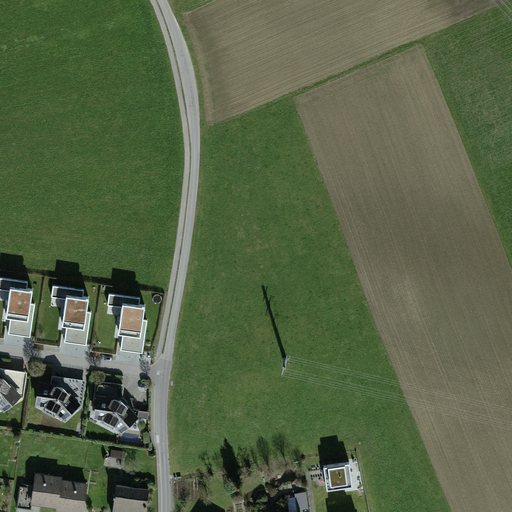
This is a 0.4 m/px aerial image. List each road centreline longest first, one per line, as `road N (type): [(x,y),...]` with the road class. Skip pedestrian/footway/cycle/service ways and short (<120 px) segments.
road 1 (unclassified): [(170,337),(193,211),(195,121),(160,0)]
road 2 (residential): [(164,373),(0,350)]
road 3 (residential): [(166,511),(164,373)]
